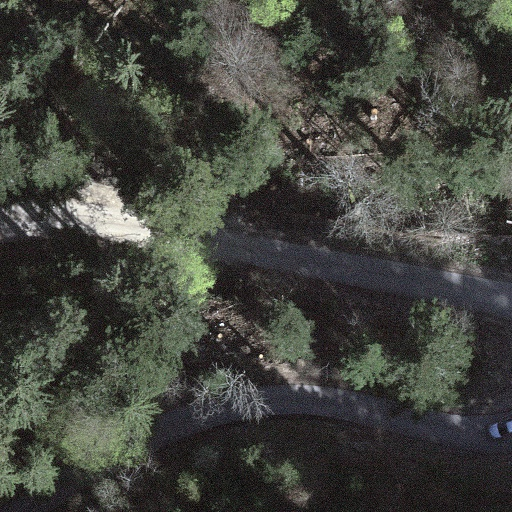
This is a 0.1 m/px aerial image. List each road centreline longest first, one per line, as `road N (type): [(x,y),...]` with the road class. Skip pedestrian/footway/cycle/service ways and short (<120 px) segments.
road 1 (unclassified): [(16,511),(135,437),(247,399),(303,395),(511,423)]
road 2 (unclassified): [(511,302),(105,215),(53,210),(0,218)]
